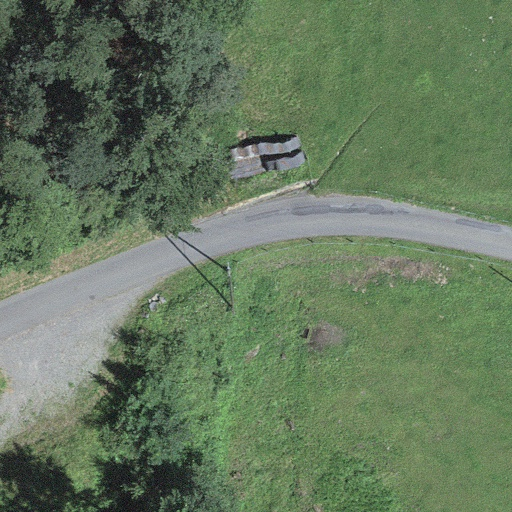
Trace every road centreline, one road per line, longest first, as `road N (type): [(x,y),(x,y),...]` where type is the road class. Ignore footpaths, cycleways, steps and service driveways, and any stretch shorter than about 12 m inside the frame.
road 1 (unclassified): [(0,327),(263,221),(377,217),(511,242)]
road 2 (track): [(0,437),(104,285)]
